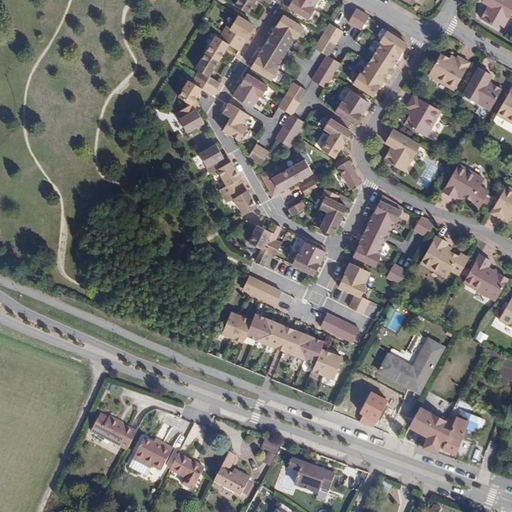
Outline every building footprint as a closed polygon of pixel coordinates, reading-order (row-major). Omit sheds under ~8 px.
[(274,0),(241,0),(238,6),(251,14),(259,0),(263,0),(271,5),(274,0)] [(316,9),(300,0),(296,0),(294,4),(291,8),(312,21),(318,10),(316,9)] [(321,0),(300,0),(316,9),(321,0)] [(511,17),(511,0),(486,0),(485,3),(493,7),(492,10),(489,9),(483,20),(504,31),(511,17)] [(358,27),(365,14),(359,10),(353,20),(351,23),(358,27)] [(372,18),(365,14),(358,27),(364,30),(372,18)] [(283,21),(280,27),(298,38),(300,39),(307,29),(286,16),(283,21)] [(252,36),(257,27),(241,17),(233,29),(230,27),(226,34),(246,46),(252,36)] [(332,41),(339,29),(333,25),(325,37),(332,41)] [(290,51),(298,38),(280,27),(276,33),(272,39),(287,49),(290,51)] [(346,33),(339,29),(332,41),(338,45),(344,35),(346,33)] [(396,32),(391,29),(383,42),(385,44),(403,55),(410,46),(409,45),(409,44),(409,43),(408,42),(408,41),(407,40),(407,39),(406,39),(396,32)] [(242,52),(246,46),(226,34),(222,39),(219,37),(209,54),(222,62),(231,46),(242,52)] [(332,41),(325,37),(318,50),(324,53),(332,41)] [(287,49),(272,39),(268,46),(283,56),(287,49)] [(338,45),(332,41),(324,53),(330,57),(331,57),(338,45)] [(403,55),(385,44),(377,56),(380,58),(395,68),(403,55)] [(279,70),(286,58),(283,56),(268,46),(264,52),(260,59),(279,70)] [(212,77),(222,62),(209,54),(199,70),(202,72),(199,78),(219,90),(222,84),(212,77)] [(457,91),(472,64),(460,57),(458,61),(452,58),(452,59),(443,55),(431,76),(457,91)] [(331,57),(330,57),(323,68),(323,69),(329,73),(336,60),(331,57)] [(395,68),(380,58),(376,65),(391,75),(395,68)] [(275,81),(281,71),(279,70),(260,59),(257,64),(254,69),(275,81)] [(343,64),(336,60),(329,73),(335,77),(343,64)] [(376,65),(372,63),(364,75),(383,87),(391,75),(376,65)] [(321,85),(329,73),(323,69),(315,80),(315,81),(321,85)] [(494,76),(481,69),(465,96),(492,111),(504,90),(493,84),(492,86),(489,85),(494,76)] [(335,77),(329,73),(321,85),(328,89),(335,77)] [(376,97),(383,87),(364,75),(362,74),(356,84),(376,97)] [(247,79),(244,85),(262,97),(264,98),(271,88),(250,75),(247,79)] [(215,97),(219,90),(199,78),(195,84),(192,82),(181,98),(188,102),(191,107),(199,103),(198,100),(204,90),(215,97)] [(295,100),(303,88),(297,84),(290,95),(289,96),(295,100)] [(262,97),(244,85),(240,91),(236,98),(255,109),(262,97)] [(309,91),(303,88),(295,100),(302,104),(309,92),(309,91)] [(364,116),(372,104),(354,92),(346,104),(364,116)] [(511,92),(499,115),(511,122),(511,92)] [(288,112),(295,100),(289,96),(281,109),(288,112)] [(443,112),(416,96),(409,108),(414,111),(410,116),(412,117),(407,125),(428,138),(443,112)] [(301,105),(302,104),(295,100),(288,112),(293,116),(294,116),(301,105)] [(190,134),(207,124),(204,120),(200,111),(203,109),(199,103),(191,108),(179,114),(190,134)] [(358,126),(364,116),(346,104),(344,103),(337,113),(358,126)] [(246,127),(253,117),(232,104),(229,108),(226,115),(233,119),(246,127)] [(293,132),(307,109),(301,105),(294,116),(293,116),(287,127),(286,128),(293,132)] [(305,123),(313,113),(307,109),(293,132),(299,136),(305,123)] [(176,113),(169,116),(178,131),(184,127),(176,113)] [(246,127),(233,119),(228,127),(225,132),(242,142),(250,129),(246,127)] [(353,133),(333,120),(326,130),(334,135),(347,143),(353,133)] [(293,132),(286,128),(279,140),(279,141),(291,148),(298,137),(299,136),(293,132)] [(407,173),(422,146),(396,130),(388,144),(396,149),(395,151),(393,150),(386,161),(407,173)] [(325,145),(331,135),(324,131),(319,141),(325,145)] [(337,159),(347,143),(334,135),(324,151),(337,159)] [(220,170),(233,163),(229,156),(226,158),(224,154),(219,145),(202,155),(213,174),(220,170)] [(251,158),(257,162),(265,150),(259,146),(251,158)] [(271,154),(265,150),(257,162),(263,166),(271,154)] [(315,174),(307,161),(291,170),(298,183),(305,179),(315,174)] [(363,183),(351,162),(340,168),(353,189),(363,183)] [(226,197),(246,186),(237,169),(233,163),(220,170),(229,187),(222,191),(226,197)] [(460,165),(445,192),(457,199),(460,195),(465,198),(465,197),(482,206),(491,192),(482,187),(486,180),(460,165)] [(298,183),(291,170),(274,180),(270,172),(264,176),(275,196),(288,189),(298,183)] [(316,182),(303,189),(307,196),(320,189),(316,182)] [(252,197),(246,186),(226,197),(229,204),(237,200),(246,216),(259,209),(252,197)] [(511,188),(508,187),(492,214),(504,221),(507,216),(511,218),(511,188)] [(338,203),(341,197),(328,190),(324,197),(327,198),(338,203)] [(400,206),(385,196),(379,208),(377,213),(396,222),(399,223),(405,209),(400,206)] [(344,219),(349,208),(338,203),(327,198),(322,208),(330,212),(344,219)] [(304,203),(291,210),(295,217),(308,209),(304,203)] [(336,236),(344,219),(330,212),(322,230),(336,236)] [(396,222),(377,213),(374,218),(370,226),(386,234),(390,236),(396,222)] [(422,234),(430,220),(423,218),(416,230),(422,234)] [(422,234),(429,238),(437,223),(430,220),(422,234)] [(283,228),(277,225),(273,233),(270,238),(277,242),(277,241),(283,228)] [(386,234),(370,226),(367,233),(383,241),(386,234)] [(270,238),(273,233),(268,230),(260,227),(251,244),(264,250),(258,264),(265,267),(271,255),(270,254),(277,242),(270,238)] [(383,241),(367,233),(362,242),(360,246),(380,256),(386,243),(383,241)] [(461,276),(469,262),(452,252),(452,251),(447,248),(450,244),(438,237),(422,264),(448,279),(452,271),(461,276)] [(329,250),(309,240),(302,256),(321,266),(325,259),(329,250)] [(271,255),(277,258),(282,247),(283,245),(277,241),(277,242),(270,254),(271,255)] [(380,256),(360,246),(358,252),(355,257),(377,268),(382,257),(380,256)] [(302,256),(300,255),(294,266),(296,267),(316,276),(318,273),(321,266),(302,256)] [(497,301),(509,280),(489,268),(493,262),(481,256),(465,283),(479,291),(479,292),(489,298),(489,297),(497,301)] [(372,273),(352,264),(348,271),(346,277),(365,286),(372,273)] [(395,282),(402,269),(396,265),(388,278),(395,282)] [(402,269),(395,282),(400,285),(408,272),(402,269)] [(258,280),(251,277),(245,290),(251,294),(258,280)] [(365,286),(346,277),(344,281),(340,288),(346,290),(352,293),(357,296),(362,298),(368,287),(365,286)] [(264,283),(258,280),(251,294),(258,297),(264,283)] [(271,286),(264,283),(258,297),(264,300),(267,293),(271,286)] [(284,293),(271,286),(267,293),(280,299),(284,293)] [(280,299),(267,293),(264,300),(277,306),(280,299)] [(362,298),(357,296),(351,309),(358,312),(364,299),(362,298)] [(358,312),(364,315),(371,302),(364,299),(358,312)] [(511,299),(500,321),(511,327),(511,299)] [(243,318),(233,313),(224,335),(235,339),(243,318)] [(329,314),(328,315),(325,321),(338,327),(342,321),(329,314)] [(259,341),(268,319),(257,315),(254,322),(248,337),(259,341)] [(254,322),(243,318),(235,339),(245,344),(248,337),(254,322)] [(278,324),(268,319),(259,341),(269,345),(278,324)] [(338,327),(325,321),(322,328),(335,334),(338,327)] [(348,324),(342,321),(338,327),(335,334),(342,337),(348,324)] [(289,328),(278,324),(269,345),(280,350),(289,328)] [(354,327),(348,324),(342,337),(348,340),(354,327)] [(348,340),(355,343),(361,330),(354,327),(348,340)] [(294,330),(289,328),(280,350),(285,352),(294,330)] [(305,335),(294,330),(285,352),(296,356),(305,335)] [(315,339),(305,335),(296,356),(306,361),(315,339)] [(326,343),(315,339),(306,361),(317,365),(323,350),(326,343)] [(419,393),(443,348),(429,340),(413,369),(389,355),(380,372),(419,393)] [(503,364),(506,357),(491,349),(487,355),(503,364)] [(334,354),(323,350),(317,365),(314,372),(325,376),(334,354)] [(344,359),(334,354),(325,376),(336,380),(344,359)] [(511,360),(506,357),(503,364),(496,381),(507,386),(510,380),(511,380),(511,360)] [(127,450),(136,432),(109,417),(108,419),(101,414),(91,431),(99,436),(127,450)] [(452,429),(444,426),(417,414),(409,428),(442,443),(446,444),(452,429)] [(456,454),(468,422),(450,414),(444,426),(452,429),(446,444),(442,443),(440,448),(456,454)] [(162,469),(172,451),(162,446),(161,448),(153,443),(144,439),(134,459),(151,468),(152,465),(162,469)] [(280,446),(268,439),(263,449),(268,451),(263,463),(270,466),(280,446)] [(155,440),(153,443),(161,448),(162,446),(172,451),(173,449),(155,440)] [(241,495),(250,478),(235,470),(232,475),(228,472),(236,456),(229,453),(214,481),(241,495)] [(192,489),(203,468),(179,454),(170,470),(185,478),(182,484),(192,489)] [(335,474),(292,458),(289,467),(299,471),(295,482),(297,486),(318,493),(319,490),(328,494),(335,474)]
